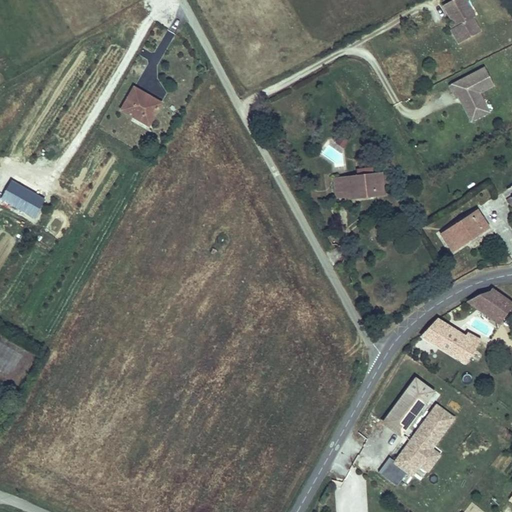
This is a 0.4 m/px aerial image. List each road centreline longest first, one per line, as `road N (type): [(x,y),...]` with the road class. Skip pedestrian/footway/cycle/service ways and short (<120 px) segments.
road 1 (unclassified): [(385,355),(364,335),(181,0)]
road 2 (secondary): [(296,511),(385,355)]
road 3 (secondary): [(385,355),(443,300),(511,274)]
